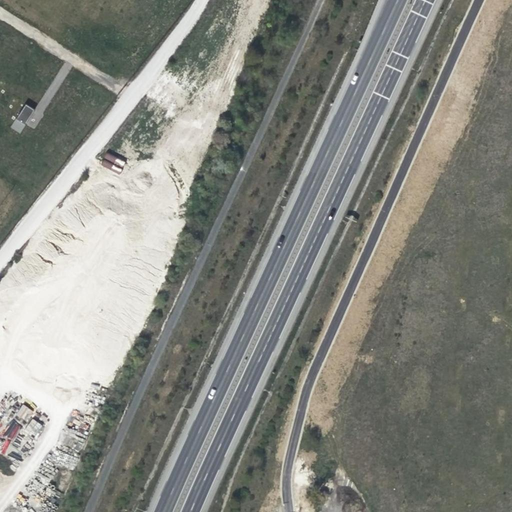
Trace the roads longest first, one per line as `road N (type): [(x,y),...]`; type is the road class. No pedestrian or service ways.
road 1 (primary): [(187,511),(426,0)]
road 2 (primary): [(393,0),(159,511)]
road 3 (unclassified): [(90,511),(317,0)]
